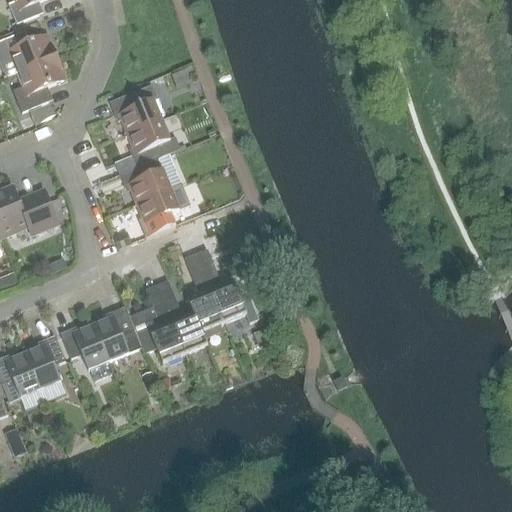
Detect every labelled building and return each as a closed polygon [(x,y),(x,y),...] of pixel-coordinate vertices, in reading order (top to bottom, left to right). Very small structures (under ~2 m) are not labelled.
[(13,0),(15,4),(8,7),(16,27),(38,18),(34,6),(49,0),(13,0)] [(20,36),(0,43),(0,69),(5,79),(6,78),(7,81),(18,76),(56,60),(51,49),(50,49),(46,38),(24,47),(20,36)] [(60,71),(56,60),(18,76),(23,89),(12,93),(21,116),(48,105),(42,92),(64,83),(59,72),(60,71)] [(157,102),(151,88),(109,106),(114,119),(118,117),(126,138),(161,123),(153,104),(157,102)] [(35,126),(29,112),(21,116),(19,117),(25,130),(35,126)] [(131,159),(136,170),(136,171),(149,165),(149,166),(162,160),(157,149),(170,144),(161,123),(126,138),(135,158),(131,159)] [(127,188),(136,208),(171,193),(162,173),(153,177),(149,166),(149,165),(136,171),(136,170),(119,177),(124,189),(127,188)] [(29,234),(31,239),(58,228),(45,197),(26,205),(18,204),(12,189),(0,194),(0,233),(3,241),(28,231),(29,234)] [(171,193),(136,208),(144,228),(140,229),(145,241),(171,230),(166,219),(179,214),(171,193)] [(127,235),(113,241),(118,253),(132,247),(127,235)] [(247,297),(239,300),(232,283),(221,288),(214,270),(202,275),(223,326),(243,318),(247,327),(258,323),(247,297)] [(187,302),(192,315),(193,314),(201,335),(202,335),(223,326),(202,275),(191,279),(199,297),(187,302)] [(13,276),(0,280),(0,297),(19,290),(13,276)] [(175,301),(163,306),(184,357),(207,348),(202,335),(201,335),(193,314),(192,315),(182,319),(175,301)] [(144,357),(145,356),(156,352),(162,367),(184,357),(163,306),(152,311),(155,317),(151,319),(148,312),(129,320),(142,351),(144,357)] [(108,365),(142,351),(129,320),(125,310),(111,315),(112,319),(92,327),(108,365)] [(108,365),(92,327),(72,336),(71,332),(60,337),(70,362),(81,358),(88,373),(108,365)] [(44,347),(24,356),(40,393),(46,407),(66,398),(61,385),(54,369),(65,364),(54,339),(43,343),(44,347)] [(3,360),(0,361),(0,384),(4,394),(9,406),(20,402),(25,415),(46,407),(40,393),(24,356),(4,364),(3,360)] [(151,375),(144,378),(146,384),(154,381),(151,375)] [(340,381),(333,385),(337,393),(346,390),(345,389),(341,381),(340,381)] [(9,435),(12,442),(19,439),(16,432),(9,435)]
